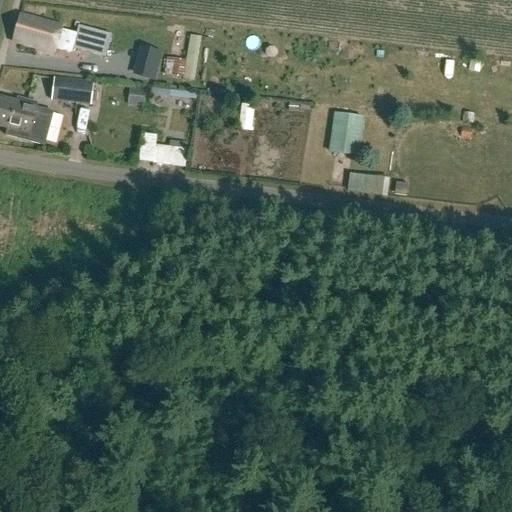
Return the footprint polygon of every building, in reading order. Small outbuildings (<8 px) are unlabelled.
[(78,29),(76,37),(61,32),(62,29),(20,16),(12,43),(36,50),(36,52),(53,57),(55,51),(71,56),(72,52),(104,61),(111,39),(78,29)] [(194,82),(200,38),(199,38),(200,28),(183,26),(182,36),(189,37),(185,62),(173,60),(170,77),(182,79),(182,80),(194,82)] [(89,106),(92,84),(52,79),(50,101),(89,106)] [(144,107),(146,90),(130,88),(128,105),(144,107)] [(43,147),(52,113),(35,109),(35,107),(0,97),(0,128),(6,130),(4,137),(43,147)] [(252,132),(255,107),(242,105),(239,130),(252,132)] [(358,157),(364,118),(335,114),(329,153),(358,157)] [(186,168),(188,150),(156,146),(157,137),(143,135),(139,162),(186,168)] [(342,166),(339,183),(378,189),(380,172),(342,166)]
